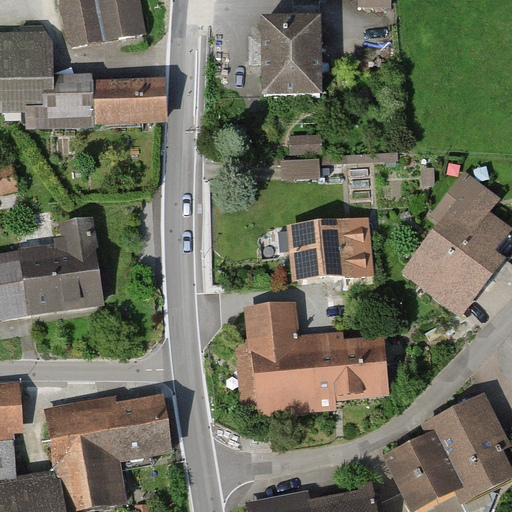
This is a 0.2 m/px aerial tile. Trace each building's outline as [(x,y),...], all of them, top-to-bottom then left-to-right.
[(137,0),(63,0),(73,48),(144,34),(137,0)] [(321,99),(320,24),(264,24),(265,100),(321,99)] [(166,121),(165,87),(148,88),(147,79),(93,81),(94,85),(48,86),(47,58),(0,58),(0,112),(35,111),(36,125),(166,121)] [(292,140),(292,156),(322,154),(321,138),(292,140)] [(398,154),(347,158),(347,164),(398,161),(398,154)] [(324,159),(285,160),(285,181),(325,179),(324,159)] [(0,193),(16,190),(11,170),(0,172),(0,193)] [(482,265),(507,234),(488,219),(500,203),(465,176),(434,218),(445,227),(409,274),(461,313),(492,273),(482,265)] [(362,226),(299,232),(303,280),(347,276),(348,280),(367,278),(362,226)] [(58,254),(23,259),(32,315),(104,305),(101,288),(110,287),(107,272),(99,273),(91,227),(65,230),(67,242),(57,243),(58,254)] [(23,259),(0,262),(0,320),(32,315),(23,259)] [(242,316),(251,420),(390,407),(384,343),(303,351),(299,311),(242,316)] [(18,395),(0,395),(0,477),(15,476),(12,426),(20,426),(18,395)] [(164,404),(49,425),(59,492),(0,501),(0,511),(102,511),(124,509),(117,462),(172,453),(164,404)] [(511,481),(476,405),(424,429),(462,510),(511,487),(511,481)] [(426,445),(380,464),(399,511),(430,511),(450,504),(426,445)] [(379,511),(376,493),(267,511),(379,511)]
